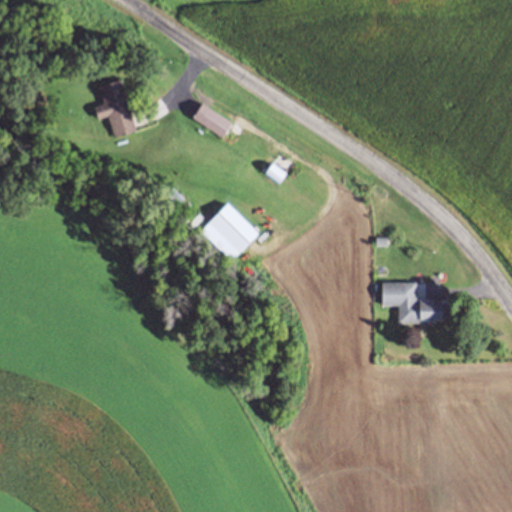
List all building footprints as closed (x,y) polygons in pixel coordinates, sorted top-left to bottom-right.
[(118,78),(134,129),(114,135),(108,114),(98,117),(94,105),(102,103),(96,85),(118,78)] [(25,99),(23,94),(34,91),(35,97),(25,99)] [(191,116),(200,101),(229,120),(220,135),(191,116)] [(262,170),(270,160),(285,172),(277,182),(262,170)] [(170,184),(183,198),(176,204),(163,190),(170,184)] [(206,220),(226,200),(256,230),(237,250),(206,220)] [(187,206),(194,212),(183,223),(176,216),(187,206)] [(387,236),(386,247),(376,246),(377,235),(387,236)] [(447,301),(447,319),(397,318),(397,304),(380,303),(381,278),(419,279),(419,301),(447,301)]
